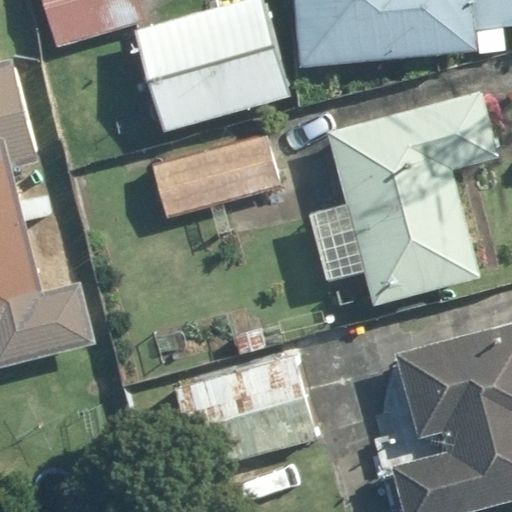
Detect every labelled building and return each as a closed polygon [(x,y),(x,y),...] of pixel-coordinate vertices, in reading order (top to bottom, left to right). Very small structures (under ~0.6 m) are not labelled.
[(140,0),(41,0),(56,50),(147,23),(140,0)] [(262,0),(255,0),(138,35),(168,135),(292,98),(262,0)] [(295,0),(300,69),(479,55),(475,0),(295,0)] [(511,0),(480,0),(482,30),(511,28),(511,0)] [(0,370),(102,345),(85,282),(47,292),(14,171),(40,164),(14,63),(13,61),(0,63),(0,370)] [(369,271),(379,308),(482,279),(452,173),(503,159),(485,92),(330,135),(350,205),(311,216),(330,282),(369,271)] [(270,134),(149,169),(165,225),(286,190),(270,134)] [(406,511),(486,511),(511,505),(511,323),(399,354),(421,437),(447,430),(453,450),(394,466),(406,511)] [(296,355),(177,389),(201,473),(320,439),(296,355)]
